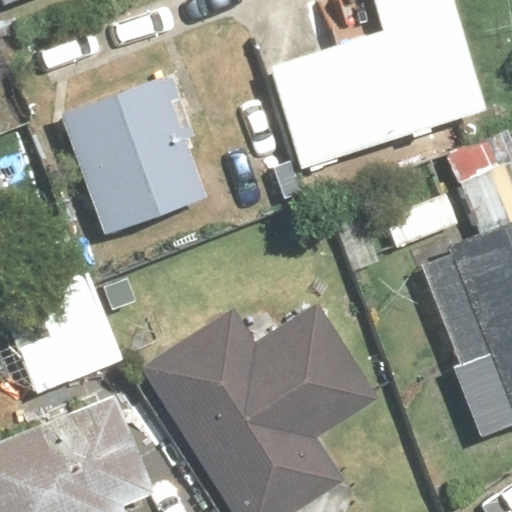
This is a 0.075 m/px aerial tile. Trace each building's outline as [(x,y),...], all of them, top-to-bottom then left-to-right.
[(260,58),(296,165),(499,98),(466,0),(373,0),(379,19),(260,58)] [(163,61),(53,100),(102,234),(212,195),(163,61)] [(371,218),(386,254),(450,228),(436,192),(371,218)] [(511,219),(415,255),(480,432),(511,420),(511,219)] [(81,264),(0,296),(0,314),(33,396),(120,361),(81,264)] [(225,294),(133,357),(240,511),(263,511),(334,463),(312,431),(374,389),(311,296),(253,335),(225,294)] [(166,511),(110,385),(0,433),(0,511),(166,511)]
